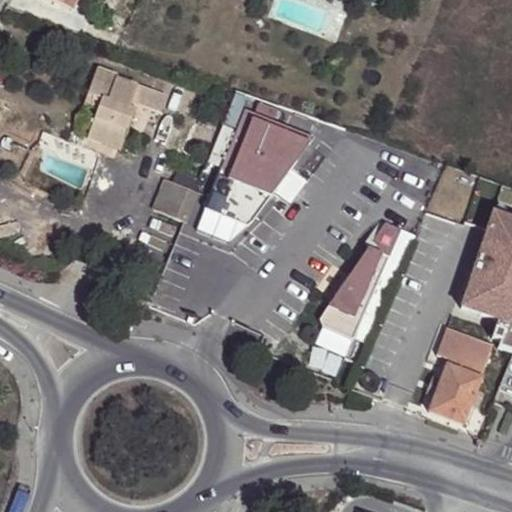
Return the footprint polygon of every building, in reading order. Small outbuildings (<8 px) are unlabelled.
[(46,0),(47,0),(72,11),(76,0),(46,0)] [(345,62),(340,55),(328,64),(333,71),(345,62)] [(117,83),(98,76),(85,114),(99,120),(90,147),(123,159),(140,112),(163,121),(168,105),(117,86),(117,83)] [(202,198),(169,185),(156,215),(190,228),(202,198)] [(511,214),(495,210),(461,309),(497,323),(492,340),(500,343),(498,349),(511,354),(511,214)] [(74,216),(64,215),(63,225),(73,227),(74,216)] [(383,222),(318,320),(320,326),(352,339),(399,229),(383,222)] [(431,399),(426,414),(462,428),(475,396),(493,350),(445,332),(433,363),(444,368),(438,383),(431,399)] [(423,396),(431,399),(438,383),(429,380),(423,396)] [(475,396),(462,428),(467,430),(474,413),(477,414),(482,399),(475,396)]
